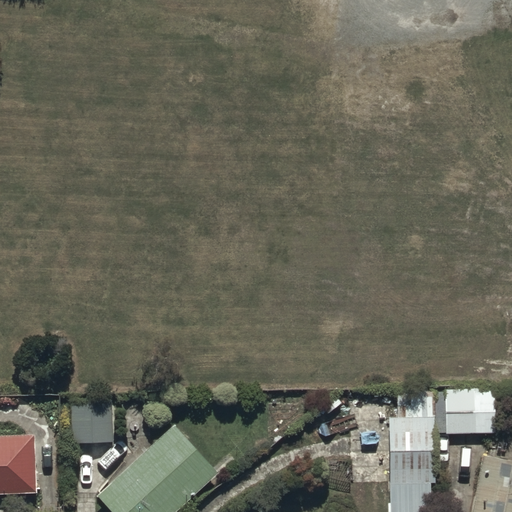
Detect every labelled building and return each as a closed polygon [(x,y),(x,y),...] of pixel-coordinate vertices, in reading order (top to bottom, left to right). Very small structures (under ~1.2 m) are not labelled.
[(437,485),(435,433),(496,431),(495,386),(399,389),(400,417),(390,417),(393,511),(432,511),(432,485),(437,485)] [(113,401),(71,401),(72,442),(113,441),(113,401)] [(174,511),(218,471),(173,423),(97,494),(113,511),(174,511)] [(36,435),(0,435),(0,493),(36,493),(36,435)] [(511,511),(511,459),(483,455),(473,511),(511,511)]
